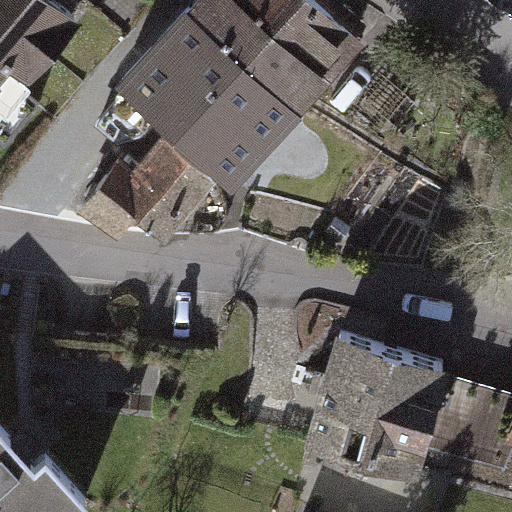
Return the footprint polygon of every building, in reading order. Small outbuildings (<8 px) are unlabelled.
[(35,85),(86,24),(57,0),(0,0),(0,137),(37,94),(28,86),(31,82),(35,85)] [(372,44),(323,0),(200,0),(123,88),(128,92),(97,124),(122,143),(144,137),(158,120),(238,194),(372,44)] [(122,161),(80,211),(122,246),(141,223),(170,247),(222,185),(169,140),(139,175),(122,161)] [(340,314),(308,431),(423,464),(428,445),(450,367),(456,348),(340,314)] [(511,425),(511,385),(450,367),(428,445),(509,467),(511,454),(511,440),(506,438),(511,425)] [(0,405),(0,511),(85,511),(98,491),(50,443),(42,451),(0,405)]
